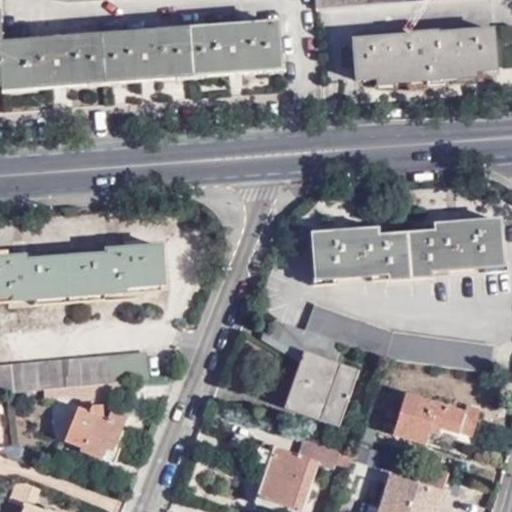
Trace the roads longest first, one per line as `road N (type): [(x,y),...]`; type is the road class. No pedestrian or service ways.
road 1 (residential): [(143,511),(270,180),(273,154)]
road 2 (primary): [(0,173),(273,154)]
road 3 (primary): [(273,154),(511,137)]
